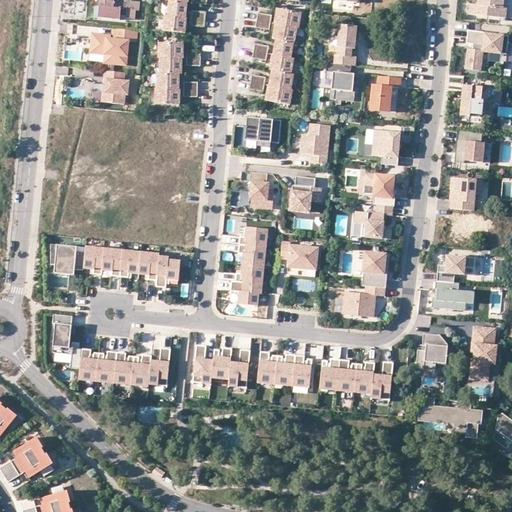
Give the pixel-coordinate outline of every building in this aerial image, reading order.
[(98,0),(98,6),(101,6),(106,6),(105,18),(121,19),(122,8),(128,9),(127,17),(137,18),(137,9),(141,10),(142,1),(133,0),(132,0),(98,0)] [(186,16),(187,1),(177,0),(169,0),(168,14),(185,16),(186,16)] [(469,1),(468,12),(504,15),(505,5),(502,5),(502,0),(476,0),(477,2),(469,1)] [(301,11),(277,7),(276,14),(278,14),(277,23),(297,26),(299,27),(301,11)] [(192,10),(192,17),(205,18),(206,11),(192,10)] [(257,19),(270,22),(272,14),(258,12),(257,19)] [(184,25),(185,16),(168,14),(165,14),(163,29),(185,31),(186,25),(184,25)] [(205,18),(192,17),(191,24),(205,26),(205,18)] [(256,26),(269,29),(270,22),(257,19),(256,26)] [(294,41),(297,26),(277,23),(276,31),(274,31),(273,38),(276,38),(294,41)] [(137,41),(138,30),(115,27),(114,35),(114,38),(108,38),(109,34),(94,33),(92,52),(106,54),(116,55),(115,63),(127,64),(130,40),(137,41)] [(340,66),(354,67),(358,68),(359,59),(354,59),(355,44),(358,44),(359,28),(341,27),(339,49),(342,49),(341,57),(340,66)] [(485,30),(468,28),(466,41),(472,42),(472,47),(467,46),(465,66),(480,68),(482,49),(506,52),(508,33),(485,31),(485,30)] [(291,57),(294,41),(276,38),(273,53),(274,53),(291,57)] [(184,49),(184,42),(159,42),(159,57),(161,57),(181,58),(182,58),(182,49),(184,49)] [(254,50),(268,52),(269,45),(256,43),(254,50)] [(266,60),(268,52),(254,50),(253,57),(266,60)] [(272,69),(291,72),(294,57),(291,57),(274,53),(273,62),(271,62),(270,69),(272,69)] [(106,62),(115,63),(116,55),(106,54),(106,62)] [(181,66),(181,58),(161,57),(160,73),(180,73),(182,73),(183,66),(181,66)] [(328,73),(336,73),(336,66),(329,65),(328,73)] [(340,66),(336,66),(336,73),(335,82),(334,91),(337,92),(336,101),(357,103),(358,93),(355,93),(356,84),(357,76),(353,75),(354,67),(340,66)] [(294,73),(291,72),(272,69),(271,76),(273,76),(271,84),(291,88),(294,73)] [(125,80),(126,72),(106,70),(105,78),(107,79),(106,91),(104,91),(103,101),(125,103),(126,94),(129,94),(130,80),(125,80)] [(180,80),(180,73),(160,73),(158,73),(157,88),(178,89),(178,80),(180,80)] [(335,82),(336,73),(328,73),(327,81),(335,82)] [(251,81),(264,83),(266,76),(252,74),(251,81)] [(401,89),(402,78),(379,76),(379,86),(374,85),(371,115),(393,116),(394,100),(398,100),(399,89),(401,89)] [(264,83),(251,81),(250,88),(263,90),(264,83)] [(267,93),(266,99),(290,104),(293,88),(291,88),(271,84),(270,84),(269,93),(267,93)] [(493,88),(463,85),(460,121),(470,122),(471,114),(483,115),(484,100),(492,101),(493,88)] [(179,89),(178,89),(157,88),(156,88),(155,103),(180,104),(181,97),(178,97),(179,89)] [(482,123),(483,115),(471,114),(470,122),(482,123)] [(272,142),(280,143),(283,120),(268,119),(268,121),(264,121),(264,118),(248,117),(246,140),(259,141),(272,142)] [(311,162),(327,163),(331,125),(311,123),(310,131),(312,131),(312,134),(310,134),(303,133),(301,153),(312,154),(311,162)] [(374,147),(375,132),(368,131),(366,146),(374,147)] [(398,167),(402,134),(375,132),(374,147),(373,157),(382,158),(381,165),(398,167)] [(483,145),(484,136),(460,133),(458,143),(462,144),(461,151),(458,151),(456,165),(466,166),(467,162),(472,163),(472,164),(485,166),(487,146),(483,145)] [(268,184),(269,175),(252,173),(251,183),(253,183),(252,199),(253,199),(252,208),(273,211),(275,194),(269,193),(270,185),(268,184)] [(376,189),(377,175),(366,174),(365,187),(376,189)] [(379,206),(394,207),(396,208),(397,199),(394,199),(395,191),(396,177),(377,175),(376,189),(374,205),(376,206),(379,206)] [(311,204),(321,205),(323,191),(316,190),(317,181),(298,179),(297,188),(296,194),(294,194),(292,213),(310,215),(311,204)] [(482,195),(483,182),(454,180),(453,192),(456,193),(455,201),(453,201),(453,210),(475,212),(476,194),(482,195)] [(356,224),(364,224),(362,237),(392,240),(393,231),(384,230),(385,216),(393,216),(394,207),(379,206),(378,214),(357,212),(356,224)] [(241,238),(240,246),(267,249),(269,230),(247,228),(246,235),(246,238),(241,238)] [(52,243),(52,263),(56,264),(55,272),(75,274),(75,269),(84,270),(84,268),(86,251),(77,250),(78,246),(52,243)] [(292,244),(284,243),(282,259),(290,260),(289,271),(317,273),(320,249),(292,247),(292,244)] [(103,270),(105,247),(87,245),(86,251),(84,268),(91,268),(94,269),(94,273),(102,274),(103,270)] [(267,249),(240,246),(239,254),(244,255),(244,258),(243,264),(266,267),(267,249)] [(121,276),(124,249),(105,247),(103,270),(109,270),(113,271),(112,275),(121,276)] [(142,251),(124,249),(121,276),(129,277),(130,272),(133,273),(140,273),(142,251)] [(160,255),(161,253),(142,251),(140,273),(146,274),(150,274),(149,279),(158,280),(160,255)] [(385,288),(385,289),(386,280),(384,280),(385,274),(387,274),(389,255),(365,253),(362,286),(367,287),(385,288)] [(170,256),(160,255),(158,280),(157,286),(167,287),(167,283),(168,278),(171,279),(180,280),(182,260),(170,258),(170,256)] [(440,267),(439,283),(456,285),(457,276),(466,277),(467,269),(477,270),(478,260),(449,258),(448,268),(440,267)] [(237,274),(237,282),(264,285),(266,267),(243,264),(242,271),(242,274),(237,274)] [(239,304),(259,307),(260,295),(263,295),(264,285),(237,282),(233,282),(231,292),(236,292),(240,293),(240,296),(239,304)] [(385,288),(367,287),(366,294),(375,295),(384,296),(385,288)] [(373,317),(375,295),(366,294),(345,292),(343,314),(373,317)] [(276,307),(278,295),(271,294),(269,305),(276,307)] [(70,349),(73,318),(54,316),(54,326),(56,326),(53,354),(58,355),(73,356),(72,365),(72,370),(81,371),(83,351),(70,349)] [(497,331),(476,329),(474,346),(477,346),(476,355),(476,363),(474,363),(472,381),(490,382),(492,365),(497,366),(499,348),(496,347),(497,331)] [(428,347),(427,352),(420,351),(419,370),(438,372),(439,365),(449,365),(450,346),(442,336),(425,335),(424,347),(428,347)] [(194,384),(212,386),(213,380),(215,362),(207,361),(208,348),(198,347),(194,384)] [(215,362),(213,380),(221,381),(221,378),(230,379),(232,364),(233,350),(224,349),(224,354),(223,359),(220,358),(221,354),(221,352),(216,351),(215,362)] [(161,358),(152,357),(150,386),(168,388),(171,351),(162,350),(161,358)] [(88,383),(97,383),(100,355),(95,354),(94,356),(94,361),(91,360),(92,356),(92,352),(83,351),(81,371),(80,379),(88,380),(88,383)] [(230,381),(230,388),(248,390),(252,352),(242,351),(240,364),(232,364),(230,379),(230,381)] [(100,355),(97,383),(106,384),(106,382),(115,383),(118,354),(108,353),(108,358),(107,362),(105,362),(105,357),(105,355),(100,355)] [(123,386),(132,387),(135,358),(129,358),(129,360),(129,364),(126,364),(127,359),(127,355),(118,354),(115,383),(123,384),(123,386)] [(268,386),(277,387),(280,358),(274,358),(274,360),(274,364),(271,364),(271,359),(272,355),(263,354),(260,383),(268,384),(268,386)] [(72,365),(73,356),(58,355),(57,363),(72,365)] [(135,358),(132,387),(141,388),(141,385),(150,386),(152,357),(143,356),(143,361),(142,366),(140,365),(140,361),(140,359),(135,358)] [(277,387),(286,388),(287,386),(294,386),(297,358),(288,357),(288,361),(287,366),(284,365),(285,361),(285,359),(280,358),(277,387)] [(302,390),(311,391),(314,362),(309,361),(309,363),(308,368),(306,368),(306,363),(307,359),(297,358),(294,386),(302,387),(302,390)] [(330,390),(339,391),(342,362),(332,361),(332,366),(331,370),(329,370),(329,366),(329,364),(324,363),(321,392),(330,393),(330,390)] [(347,394),(356,395),(359,367),(353,366),(353,368),(353,373),(350,372),(351,368),(351,363),(342,362),(339,391),(347,392),(347,394)] [(384,378),(375,377),(373,395),(373,397),(373,401),(391,403),(395,365),(385,364),(384,378)] [(375,377),(376,366),(367,365),(366,369),(366,374),(363,374),(364,369),(364,367),(359,367),(356,395),(365,396),(365,394),(373,395),(375,377)] [(425,411),(421,411),(420,421),(457,424),(457,421),(469,422),(468,431),(468,437),(479,438),(480,427),(483,427),(484,413),(472,412),(473,405),(462,404),(461,411),(436,409),(437,402),(426,401),(425,408),(425,411)] [(159,424),(159,406),(137,406),(137,424),(159,424)] [(6,409),(0,415),(0,437),(1,439),(18,419),(16,417),(16,416),(9,410),(8,411),(6,409)] [(511,421),(505,416),(503,419),(501,417),(498,428),(511,438),(511,421)] [(468,431),(469,422),(457,421),(457,424),(420,421),(420,424),(456,427),(456,430),(468,431)] [(497,432),(511,442),(511,438),(498,428),(497,432)] [(6,476),(46,453),(44,450),(46,450),(41,442),(40,442),(38,440),(16,453),(19,460),(2,470),(6,476)] [(46,453),(6,476),(10,484),(28,474),(32,480),(54,467),(52,464),(54,463),(49,455),(48,456),(46,453)] [(419,453),(408,453),(407,474),(417,475),(419,453)] [(165,473),(157,467),(153,472),(162,478),(165,473)] [(56,511),(72,508),(71,505),(72,505),(70,496),(68,496),(68,493),(42,500),(44,507),(25,511),(56,511)] [(459,497),(446,497),(446,507),(459,507),(459,497)]
